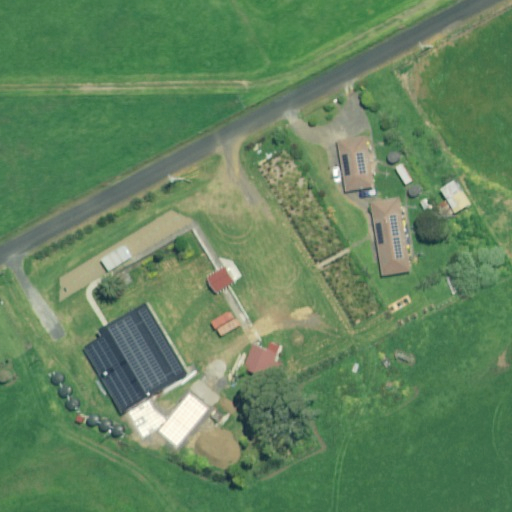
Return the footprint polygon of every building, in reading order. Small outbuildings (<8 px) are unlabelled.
[(378,187),(370,137),(342,142),(350,192),(378,187)] [(417,181),(407,164),(399,168),(410,186),(417,181)] [(475,205),(460,181),(446,190),(461,214),(475,205)] [(415,272),(403,198),(375,203),(387,276),(415,272)] [(135,260),(127,246),(105,258),(113,272),(135,260)] [(258,341),(262,339),(230,285),(238,280),(230,266),(211,278),(251,346),(253,345),(256,350),(248,369),(278,382),(288,356),(282,354),(285,346),(274,342),(270,350),(261,346),(258,341)] [(190,368),(151,303),(104,331),(107,337),(89,348),(103,372),(107,380),(128,414),(151,400),(164,421),(206,396),(194,375),(190,368)] [(231,411),(208,394),(192,416),(208,428),(215,419),(222,424),(231,411)] [(180,447),(161,422),(148,432),(167,457),(180,447)]
